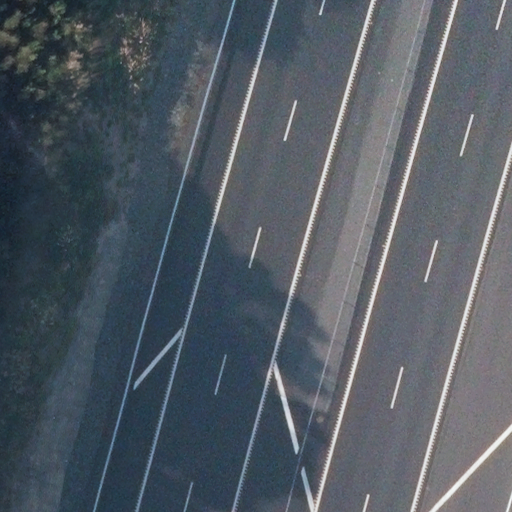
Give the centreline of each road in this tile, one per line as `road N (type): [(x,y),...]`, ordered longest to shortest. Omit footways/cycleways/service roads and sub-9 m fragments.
road 1 (motorway): [(190,511),(324,0)]
road 2 (motorway): [(511,103),(412,511)]
